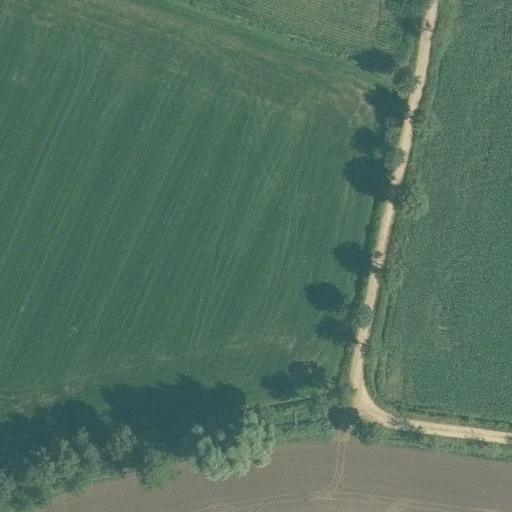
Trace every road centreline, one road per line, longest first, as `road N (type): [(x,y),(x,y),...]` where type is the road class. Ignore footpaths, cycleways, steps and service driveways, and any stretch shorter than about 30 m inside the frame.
road 1 (track): [(428,0),(360,414)]
road 2 (track): [(0,501),(36,469),(335,407),(360,414)]
road 3 (track): [(360,414),(511,436)]
